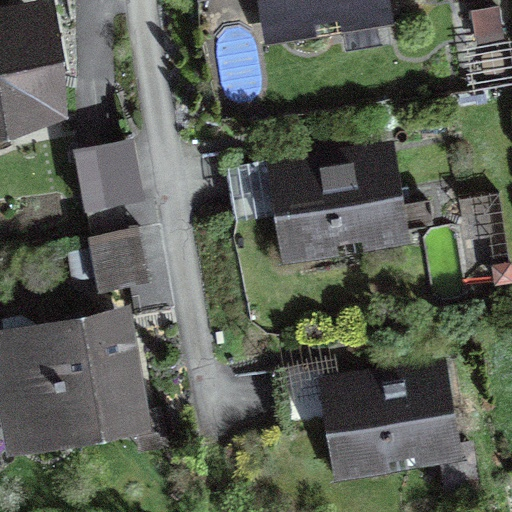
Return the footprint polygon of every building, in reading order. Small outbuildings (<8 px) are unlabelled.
[(277,0),(281,22),(343,12),(349,43),(385,37),(379,0),(277,0)] [(34,13),(0,19),(0,110),(49,102),(34,13)] [(127,140),(76,148),(86,207),(137,199),(127,140)] [(397,227),(386,153),(286,169),(297,242),(397,227)] [(98,286),(150,277),(141,225),(89,234),(98,286)] [(37,330),(2,336),(15,416),(65,408),(67,420),(141,408),(128,329),(108,332),(105,312),(36,324),(37,330)] [(438,370),(338,386),(350,459),(450,444),(438,370)]
